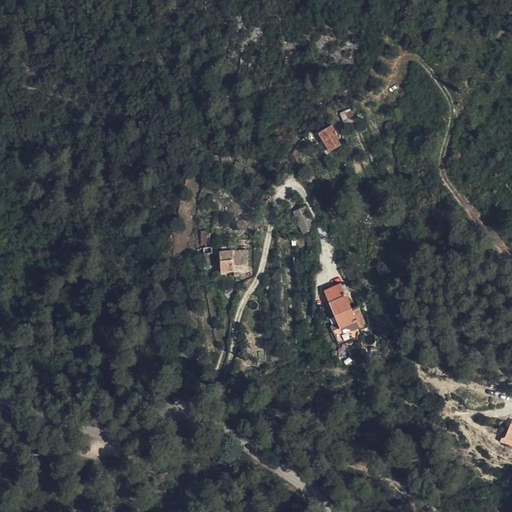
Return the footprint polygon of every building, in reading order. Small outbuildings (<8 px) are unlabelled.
[(354,119),(345,122),(348,134),(359,131),(354,119)] [(333,133),(321,139),(331,158),(341,152),(337,146),(340,145),(333,133)] [(295,216),(303,236),(317,231),(308,210),(295,216)] [(235,275),(246,274),(248,272),(249,251),(234,252),(234,263),(235,275)] [(234,252),(221,253),(221,264),(234,263),(234,252)] [(221,276),(235,275),(234,263),(221,264),(221,276)] [(341,328),(335,332),(342,345),(354,339),(362,340),(363,327),(367,324),(359,307),(354,309),(341,284),(324,291),(330,303),(341,328)] [(322,307),(335,332),(341,328),(330,303),(322,307)] [(431,410),(427,416),(437,424),(442,417),(431,410)] [(511,446),(502,442),(509,427),(506,425),(495,444),(511,452),(511,446)] [(511,428),(509,427),(502,442),(511,446),(511,428)]
